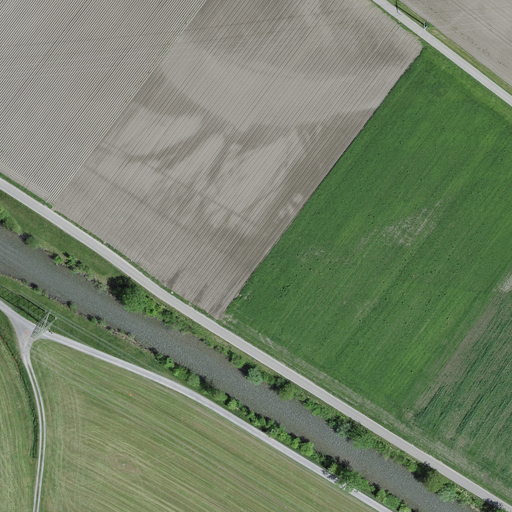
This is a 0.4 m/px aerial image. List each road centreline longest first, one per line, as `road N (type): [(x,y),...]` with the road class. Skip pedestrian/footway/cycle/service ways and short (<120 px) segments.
road 1 (track): [(511,511),(160,294),(0,183)]
road 2 (track): [(385,511),(224,413),(23,323)]
road 3 (track): [(23,323),(41,404),(35,511)]
road 4 (track): [(379,0),(511,100)]
